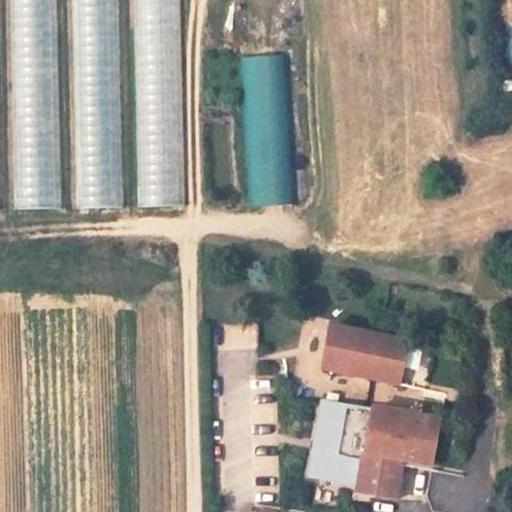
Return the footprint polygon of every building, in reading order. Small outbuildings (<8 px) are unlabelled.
[(60,207),(57,0),(12,0),(15,208),(60,207)] [(123,206),(118,0),(73,0),(78,207),(123,206)] [(138,0),(137,66),(177,67),(177,0),(138,0)] [(287,55),(239,57),(247,206),(295,204),(287,55)] [(452,353),(328,328),(322,369),(381,380),(446,393),(452,353)] [(446,393),(381,380),(374,413),(442,421),(446,393)] [(374,413),(325,407),(316,483),(364,486),(362,497),(433,505),(442,421),(374,413)]
